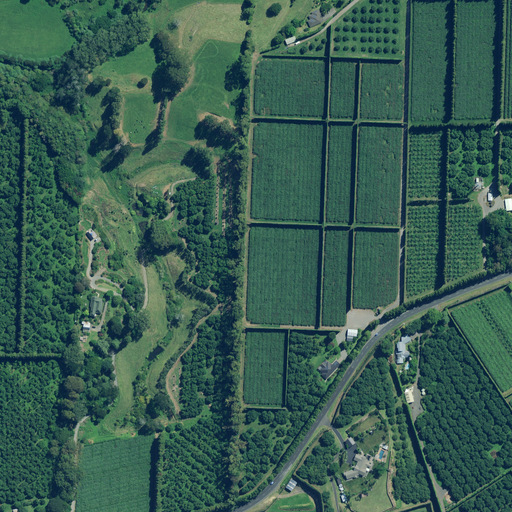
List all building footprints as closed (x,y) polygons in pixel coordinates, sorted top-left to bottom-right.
[(324,21),(321,14),(319,9),(312,12),(312,14),(309,16),(310,19),(308,20),(310,27),(324,21)] [(297,41),(295,36),(285,40),(287,44),(297,41)] [(97,297),(93,296),(90,316),(95,317),(95,313),(101,314),(103,299),(97,298),(97,297)] [(86,322),(82,321),(82,324),(84,324),(83,332),(89,333),(90,323),(86,323),(86,322)] [(358,330),(348,329),(347,341),(353,341),(353,336),(357,337),(358,330)] [(411,340),(408,334),(401,337),(402,342),(397,343),(397,348),(398,348),(398,351),(396,351),(396,354),(397,354),(398,363),(404,363),(404,359),(407,358),(410,358),(409,352),(405,353),(405,344),(411,340)] [(411,390),(405,392),(408,403),(414,402),(411,390)] [(355,443),(351,437),(345,442),(350,448),(355,443)] [(367,455),(366,458),(364,457),(364,458),(357,454),(354,460),(358,463),(354,470),(353,469),(344,473),(347,480),(360,475),(364,477),(366,471),(369,472),(371,466),(373,466),(374,464),(373,464),(372,463),(371,465),(369,464),(372,457),(367,455)] [(313,495),(306,494),(305,498),(297,497),(296,503),(298,503),(297,507),(302,508),(302,504),(307,505),(308,500),(312,500),(313,495)]
